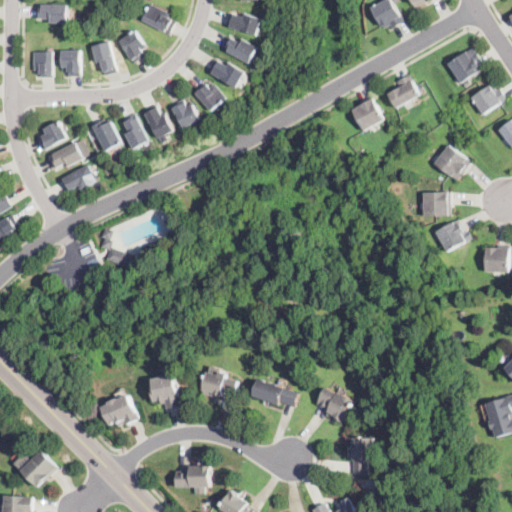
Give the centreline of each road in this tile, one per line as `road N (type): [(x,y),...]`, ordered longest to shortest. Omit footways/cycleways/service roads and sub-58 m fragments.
road 1 (residential): [(478,7),(208,160),(74,222),(0,277)]
road 2 (residential): [(206,0),(192,43),(148,84),(108,95),(11,97)]
road 3 (residential): [(80,510),(137,455),(174,436),(217,435),(293,459)]
road 4 (residential): [(62,229),(13,126),(13,0)]
road 5 (tertiary): [(151,511),(0,358)]
